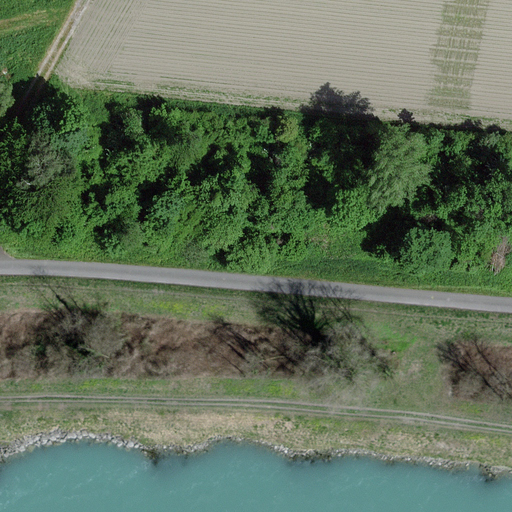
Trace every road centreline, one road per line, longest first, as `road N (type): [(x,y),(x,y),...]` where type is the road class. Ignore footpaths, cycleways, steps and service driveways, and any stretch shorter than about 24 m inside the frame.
road 1 (track): [(0,399),(345,407),(511,428)]
road 2 (track): [(0,266),(511,304)]
road 3 (track): [(87,0),(0,163)]
